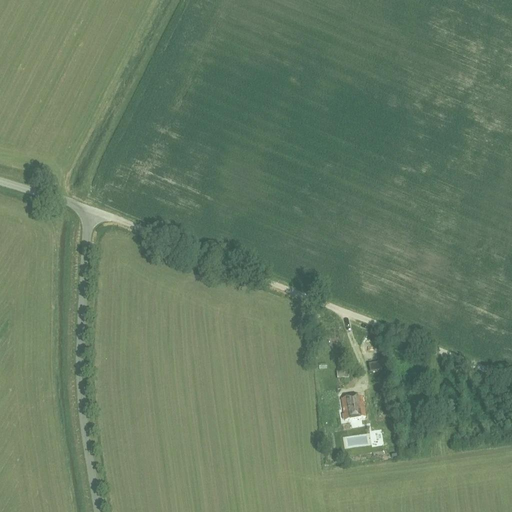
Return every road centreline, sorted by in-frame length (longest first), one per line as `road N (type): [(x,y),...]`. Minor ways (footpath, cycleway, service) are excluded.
road 1 (track): [(88,209),(511,383)]
road 2 (unclassified): [(97,511),(79,355),(88,209),(0,181)]
